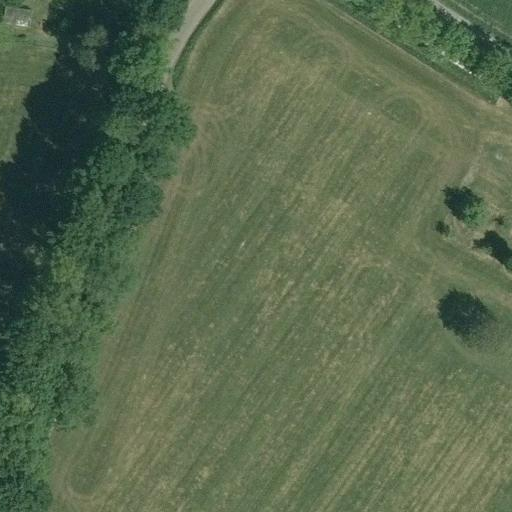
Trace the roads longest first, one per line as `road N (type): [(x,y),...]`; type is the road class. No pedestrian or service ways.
road 1 (unclassified): [(0,490),(171,48),(203,0)]
road 2 (tertiary): [(511,65),(408,0)]
